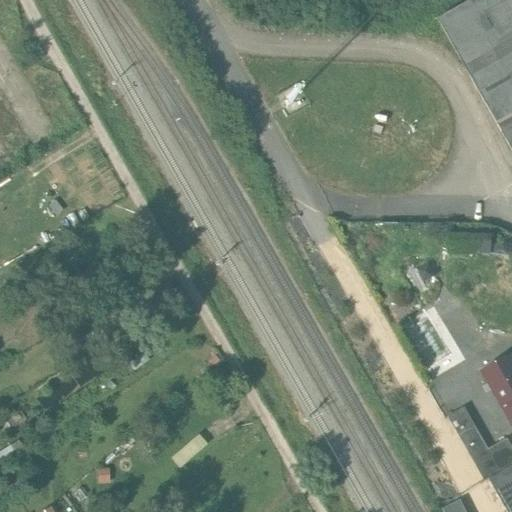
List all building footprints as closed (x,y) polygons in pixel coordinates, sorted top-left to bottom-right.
[(511,0),(473,0),(441,18),(511,147),(511,0)] [(447,252),(487,252),(487,232),(447,232),(447,252)] [(511,258),(511,246),(490,244),(490,254),(511,258)] [(457,314),(453,332),(472,337),(477,319),(457,314)] [(511,357),(483,373),(511,423),(511,357)] [(222,367),(211,373),(222,391),(232,385),(222,367)] [(490,479),(511,467),(511,446),(508,440),(489,451),(465,408),(448,418),(485,483),(490,479)] [(7,449),(15,463),(26,457),(17,443),(7,449)] [(0,472),(15,463),(7,449),(0,453),(0,472)] [(18,466),(1,477),(14,498),(31,487),(18,466)] [(511,511),(511,467),(490,479),(509,511),(511,511)] [(443,504),(445,511),(465,511),(461,498),(443,504)]
